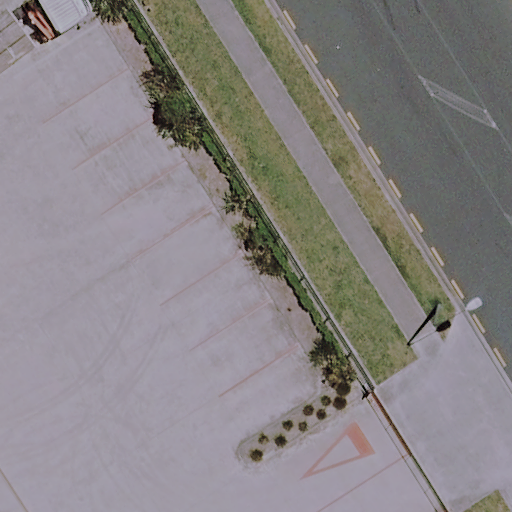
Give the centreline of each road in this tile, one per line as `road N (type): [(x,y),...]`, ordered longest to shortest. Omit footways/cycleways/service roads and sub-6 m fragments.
road 1 (unknown): [(511,390),(323,511)]
road 2 (unclassified): [(401,0),(511,163)]
